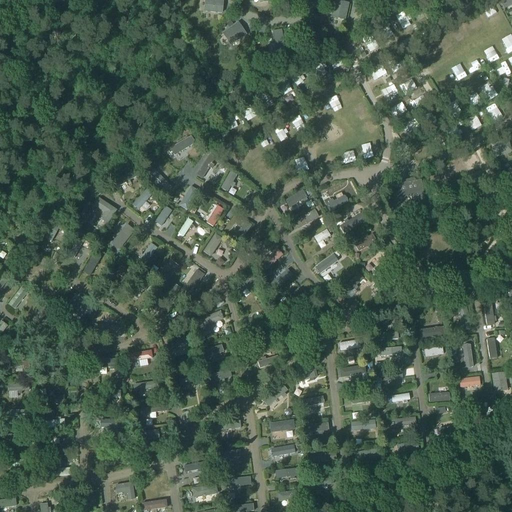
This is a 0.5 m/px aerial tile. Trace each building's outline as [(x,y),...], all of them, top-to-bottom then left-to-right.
[(204,0),(203,13),(217,14),(218,14),(222,15),(223,1),(216,0),(204,0)] [(334,0),(330,18),(344,22),(345,22),(348,5),(349,4),(334,1),(334,0)] [(511,0),(501,0),(499,1),(503,9),(511,4),(511,0)] [(419,17),(427,14),(424,8),(417,11),(419,17)] [(411,18),(403,22),(406,29),(414,26),(411,18)] [(318,44),(308,22),(300,26),(310,47),(318,44)] [(237,23),(221,34),(230,47),(246,36),(237,23)] [(280,31),(272,32),(274,43),(276,55),(284,54),(280,31)] [(377,38),(368,41),(371,49),(379,46),(377,38)] [(398,68),(399,75),(409,75),(408,67),(398,68)] [(385,69),(376,73),(379,79),(388,75),(385,69)] [(307,88),(311,86),(307,76),(303,78),(307,88)] [(417,81),(411,84),(415,92),(421,89),(417,81)] [(387,87),(389,96),(400,94),(398,85),(387,87)] [(274,97),(265,99),(269,111),(278,108),(274,97)] [(500,121),(507,118),(500,103),(492,107),(496,116),(498,115),(500,121)] [(359,119),(373,113),(370,105),(356,111),(359,119)] [(254,106),(248,109),(255,121),(260,118),(254,106)] [(431,115),(433,123),(441,121),(440,113),(431,115)] [(236,132),(245,127),(237,115),(229,120),(236,132)] [(485,128),(480,117),(469,123),(475,134),(485,128)] [(365,128),(368,135),(379,131),(376,124),(365,128)] [(221,129),(213,132),(218,141),(225,138),(221,129)] [(174,156),(194,144),(190,137),(170,149),(174,156)] [(332,156),(333,168),(343,166),(341,155),(332,156)] [(207,158),(198,171),(203,175),(208,168),(211,170),(214,167),(210,164),(212,161),(207,158)] [(467,163),(470,171),(482,167),(479,159),(467,163)] [(132,172),(117,181),(120,186),(124,183),(126,186),(129,184),(128,182),(135,178),(132,172)] [(169,189),(154,172),(147,178),(163,195),(169,189)] [(230,172),(220,188),(227,192),(230,187),(232,188),(234,184),(232,183),(236,176),(230,172)] [(394,185),(390,186),(395,217),(396,218),(426,212),(420,180),(413,182),(413,179),(396,182),(394,185)] [(461,186),(457,188),(461,198),(465,196),(461,186)] [(187,210),(198,193),(190,189),(179,205),(187,210)] [(233,195),(239,198),(241,192),(235,189),(233,195)] [(302,191),(284,202),(289,209),(301,202),(303,203),(306,201),(305,199),(306,198),(305,197),(310,194),(307,189),(302,192),(302,191)] [(138,211),(151,196),(152,195),(146,190),(132,206),(138,211)] [(487,208),(501,202),(499,195),(484,201),(487,208)] [(328,205),(326,206),(329,213),(348,204),(344,197),(333,203),(331,200),(326,202),(328,205)] [(117,211),(98,199),(94,206),(93,207),(103,213),(99,220),(100,221),(106,225),(107,226),(117,211)] [(472,215),(480,213),(478,205),(470,208),(472,215)] [(161,228),(171,213),(166,209),(155,224),(161,228)] [(211,219),(207,226),(213,230),(224,213),(217,209),(214,215),(211,214),(209,217),(211,219)] [(297,231),(318,218),(313,210),(292,222),(293,225),(297,231)] [(343,224),(338,227),(343,235),(365,222),(361,214),(359,215),(356,211),(351,214),(354,218),(347,222),(346,220),(342,223),(343,224)] [(187,219),(177,234),(183,237),(188,229),(191,230),(193,227),(191,225),(193,223),(187,219)] [(51,242),(58,231),(60,232),(62,227),(60,226),(61,224),(55,220),(45,239),(51,243),(51,242)] [(478,226),(487,231),(490,226),(481,221),(478,226)] [(241,227),(230,242),(237,247),(247,231),(241,227)] [(118,237),(115,242),(122,247),(131,235),(126,231),(121,239),(118,237)] [(324,232),(308,241),(311,246),(327,237),(324,232)] [(214,234),(202,253),(210,258),(222,240),(214,234)] [(371,235),(354,246),(358,253),(376,242),(371,235)] [(78,250),(83,242),(75,238),(65,257),(73,261),(73,260),(74,258),(78,250)] [(141,255),(138,259),(140,260),(139,262),(145,266),(157,249),(151,245),(143,256),(141,255)] [(266,271),(282,256),(276,249),(272,253),(266,259),(264,257),(261,260),(263,262),(260,265),(266,271)] [(5,267),(2,271),(9,275),(21,258),(14,254),(8,264),(6,262),(3,266),(5,267)] [(89,277),(101,258),(98,256),(94,254),(82,274),(89,278),(89,277)] [(125,263),(129,257),(128,256),(125,254),(121,261),(125,263)] [(319,275),(335,264),(336,263),(337,262),(332,255),(314,269),(319,275)] [(386,260),(370,274),(376,281),(392,267),(386,260)] [(161,276),(158,280),(165,285),(178,267),(171,262),(164,273),(162,271),(159,275),(161,276)] [(122,273),(126,268),(119,263),(108,277),(115,282),(119,277),(121,278),(124,275),(122,273)] [(34,286),(44,271),(38,267),(28,282),(34,286)] [(189,298),(204,276),(196,270),(194,274),(185,287),(181,293),(189,298)] [(356,274),(340,292),(346,297),(352,290),(354,291),(356,288),(355,287),(362,279),(356,274)] [(250,275),(234,290),(239,295),(255,281),(250,275)] [(134,298),(147,282),(140,277),(127,293),(134,298)] [(268,289),(270,293),(283,284),(279,280),(272,285),(270,283),(267,285),(269,287),(267,288),(268,289)] [(284,295),(304,287),(302,280),(281,288),(284,295)] [(404,280),(392,292),(396,296),(409,285),(404,280)] [(15,309),(27,293),(20,288),(7,306),(8,306),(14,311),(15,309)] [(155,312),(166,297),(160,292),(148,307),(155,312)] [(294,311),(306,299),(301,294),(296,299),(294,301),(292,299),(288,302),(289,304),(290,304),(289,305),(290,306),(294,311)] [(78,318),(89,303),(83,299),(77,308),(71,303),(67,309),(78,318)] [(43,304),(30,321),(37,326),(50,309),(43,304)] [(493,317),(492,314),(492,311),(491,304),(483,305),(485,325),(486,327),(494,326),(493,322),(496,322),(495,317),(493,317)] [(291,311),(287,306),(285,308),(282,311),(286,315),(291,311)] [(470,329),(466,306),(456,308),(461,332),(471,330),(470,329)] [(199,330),(223,321),(220,312),(196,321),(199,330)] [(57,339),(70,321),(63,316),(51,334),(57,339)] [(317,331),(321,329),(326,325),(322,320),(321,318),(312,324),(300,332),(305,340),(317,331)] [(267,320),(245,327),(248,335),(255,333),(256,335),(260,334),(259,331),(270,328),(267,320)] [(120,337),(121,328),(94,325),(93,335),(108,337),(120,338),(120,337)] [(441,329),(416,332),(418,342),(442,339),(441,329)] [(398,340),(397,333),(382,334),(382,332),(378,332),(378,335),(372,335),(373,343),(398,340)] [(194,346),(193,338),(170,343),(171,351),(194,346)] [(493,339),(485,340),(489,361),(497,360),(493,339)] [(360,348),(359,341),(338,344),(339,352),(342,352),(343,351),(348,350),(350,350),(356,349),(358,349),(360,348)] [(223,353),(221,346),(202,352),(204,359),(216,355),(217,358),(221,356),(220,354),(223,353)] [(459,366),(458,366),(459,372),(465,371),(469,372),(473,370),(470,351),(470,348),(465,347),(461,349),(463,361),(459,361),(459,366)] [(401,356),(400,348),(379,350),(379,358),(381,357),(389,357),(394,356),(401,356)] [(443,355),(442,348),(423,351),(424,354),(424,358),(443,355)] [(152,360),(151,351),(150,351),(126,356),(127,364),(131,363),(132,366),(136,365),(136,363),(152,360)] [(261,361),(256,363),(259,369),(278,363),(276,356),(265,360),(264,357),(260,359),(261,361)] [(117,360),(94,362),(95,370),(99,370),(99,376),(106,376),(106,369),(118,368),(117,360)] [(365,375),(364,366),(338,370),(340,379),(354,376),(362,375),(365,375)] [(65,378),(65,369),(58,370),(58,367),(52,367),(52,370),(42,370),(42,379),(65,378)] [(230,371),(209,378),(211,385),(219,383),(219,385),(225,384),(224,381),(232,378),(230,371)] [(315,371),(295,376),(299,388),(303,387),(302,383),(309,381),(310,382),(313,382),(313,379),(317,378),(315,371)] [(401,372),(380,374),(380,382),(395,381),(396,383),(400,382),(400,380),(402,380),(401,372)] [(199,381),(197,373),(177,377),(179,384),(179,385),(192,383),(193,385),(197,384),(197,382),(198,381),(199,381)] [(504,373),(490,375),(493,392),(493,394),(507,392),(504,373)] [(479,378),(458,380),(459,389),(480,387),(479,378)] [(159,389),(158,382),(133,385),(133,392),(137,392),(138,392),(139,394),(143,393),(143,391),(155,390),(159,389)] [(29,386),(8,386),(8,393),(17,393),(18,396),(22,395),(22,393),(30,393),(29,386)] [(282,386),(262,402),(268,409),(281,398),(283,399),(286,397),(285,395),(288,392),(282,386)] [(99,392),(99,399),(113,399),(113,402),(117,402),(117,399),(121,399),(121,392),(99,392)] [(409,394),(391,397),(392,403),(400,402),(401,404),(407,404),(406,401),(410,400),(409,394)] [(449,398),(448,394),(438,394),(427,395),(427,396),(428,404),(449,402),(449,398)] [(50,398),(39,399),(39,407),(64,405),(64,397),(55,398),(54,395),(50,396),(50,398)] [(370,403),(369,395),(367,395),(351,397),(350,397),(351,406),(370,403)] [(324,405),(322,397),(320,397),(304,400),(299,401),(300,409),(323,405),(324,405)] [(167,412),(166,404),(147,406),(148,415),(167,412)] [(398,413),(397,405),(389,405),(390,414),(398,413)] [(29,419),(29,411),(7,411),(7,419),(28,419),(29,419)] [(415,426),(414,418),(393,420),(394,428),(415,426)] [(46,422),(41,423),(42,431),(65,428),(64,420),(50,422),(50,419),(46,420),(46,422)] [(121,420),(100,421),(100,428),(114,428),(114,430),(118,430),(118,428),(122,427),(121,420)] [(294,431),(293,421),(268,424),(270,434),(271,434),(285,432),(294,431)] [(376,430),(375,421),(364,422),(349,423),(350,433),(376,430)] [(328,425),(305,428),(306,436),(319,434),(319,436),(324,436),(324,433),(329,432),(329,428),(333,427),(332,422),(328,423),(328,425)] [(240,423),(214,425),(214,433),(241,430),(240,423)] [(460,434),(458,425),(457,425),(437,430),(438,437),(439,439),(441,438),(456,435),(460,434)] [(159,439),(158,431),(155,431),(137,433),(138,442),(142,442),(159,439)] [(30,444),(30,435),(7,435),(7,437),(7,445),(28,444),(30,444)] [(418,449),(417,442),(395,446),(396,446),(397,454),(418,451),(418,449)] [(43,450),(38,451),(39,456),(44,456),(44,457),(69,453),(68,450),(67,443),(43,447),(43,450)] [(126,447),(103,451),(104,459),(105,459),(113,458),(118,457),(119,459),(124,458),(123,455),(127,454),(126,447)] [(295,453),(294,447),(275,449),(277,456),(288,455),(288,457),(293,456),(292,454),(295,453)] [(380,458),(378,449),(365,451),(353,454),(355,462),(366,460),(369,460),(370,459),(371,462),(375,461),(375,458),(380,458)] [(240,450),(221,452),(221,459),(229,458),(229,462),(236,461),(236,458),(241,458),(240,450)] [(336,461),(335,453),(328,454),(311,457),(312,464),(336,461)] [(32,461),(12,461),(12,467),(25,467),(25,470),(29,470),(29,467),(32,467),(32,461)] [(209,462),(183,467),(184,473),(197,471),(197,473),(202,472),(201,470),(210,468),(209,462)] [(51,470),(47,470),(48,478),(70,476),(70,468),(55,469),(55,467),(51,467),(51,470)] [(298,469),(276,471),(276,479),(290,478),(291,480),(295,480),(295,477),(299,477),(298,469)] [(250,477),(224,480),(225,488),(228,488),(229,491),(234,490),(233,487),(251,485),(250,477)] [(333,477),(311,480),(312,488),(316,487),(316,490),(321,489),(321,487),(334,484),(333,477)] [(115,486),(115,490),(117,495),(118,498),(123,497),(124,497),(126,497),(127,500),(127,501),(131,502),(135,500),(132,483),(115,486)] [(218,494),(216,485),(192,489),(194,499),(196,498),(199,498),(215,495),(218,494)] [(302,490),(277,494),(279,502),(303,499),(302,490)] [(93,493),(68,497),(69,504),(74,504),(74,506),(79,506),(78,503),(94,501),(93,493)] [(16,507),(15,499),(0,500),(0,509),(15,508),(16,507)] [(167,509),(166,500),(141,504),(141,511),(143,511),(147,511),(165,509),(167,509)]
